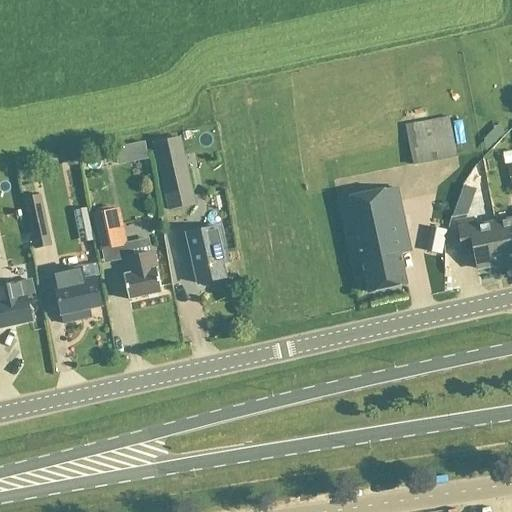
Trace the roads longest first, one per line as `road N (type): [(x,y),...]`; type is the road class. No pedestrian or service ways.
road 1 (primary): [(511,351),(176,428),(0,478)]
road 2 (tertiary): [(0,415),(511,299)]
road 3 (primary): [(0,494),(511,415)]
road 4 (unclassified): [(345,511),(511,487)]
